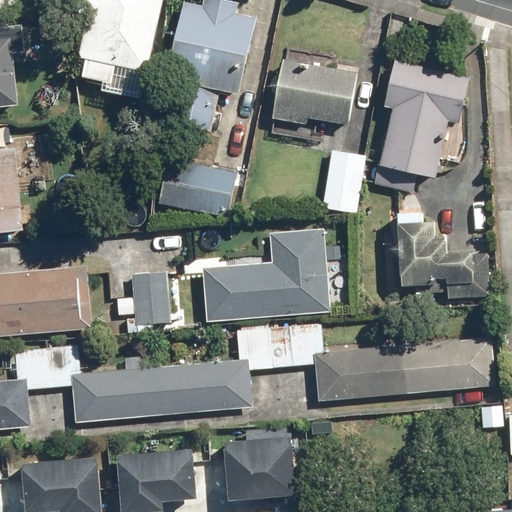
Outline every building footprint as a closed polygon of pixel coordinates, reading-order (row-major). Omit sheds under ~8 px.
[(92,0),(80,56),(148,71),(164,0),(92,0)] [(221,90),(240,94),(257,16),(237,12),(239,3),(227,0),(205,0),(204,4),(185,0),(168,78),(185,82),(176,122),(212,130),(221,90)] [(0,106),(19,105),(13,52),(24,51),(21,23),(0,25),(0,106)] [(310,117),(348,124),(358,71),(284,58),(273,116),(309,123),(310,117)] [(449,121),(460,123),(470,78),(399,61),(389,105),(396,106),(382,164),(436,177),(449,121)] [(0,231),(24,229),(16,148),(0,149),(0,231)] [(323,206),(356,211),(365,154),(333,149),(323,206)] [(157,202),(231,219),(242,172),(167,156),(157,202)] [(446,298),(491,295),(489,249),(450,252),(449,234),(436,235),(435,220),(399,222),(403,288),(445,285),(446,298)] [(207,321),(331,311),(324,227),(270,232),(272,260),(202,266),(207,321)] [(0,335),(95,328),(90,264),(0,271),(0,335)] [(138,324),(170,322),(166,271),(133,274),(138,324)] [(181,320),(205,318),(203,297),(179,299),(181,320)] [(318,400),(497,385),(492,337),(314,352),(318,400)] [(75,422),(253,407),(249,358),(71,372),(75,422)] [(0,428),(32,426),(28,378),(0,380),(0,428)] [(231,440),(234,491),(300,488),(296,424),(250,427),(251,439),(231,440)] [(122,447),(126,506),(167,503),(166,496),(200,494),(196,441),(122,447)] [(64,511),(104,509),(100,450),(26,455),(30,508),(63,505),(64,511)]
